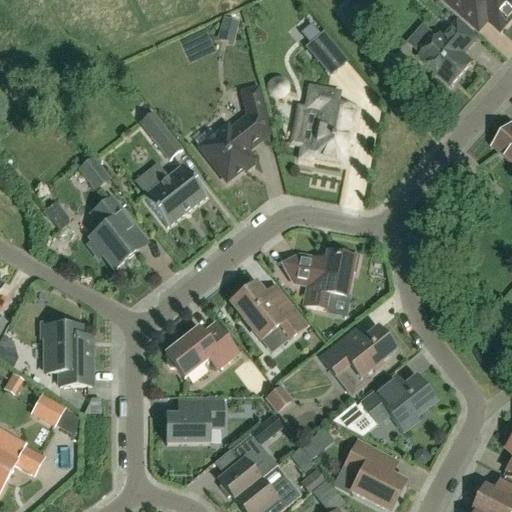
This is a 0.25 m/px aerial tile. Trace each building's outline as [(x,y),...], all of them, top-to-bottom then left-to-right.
[(500,33),(511,19),(511,2),(509,0),(442,0),(482,35),(491,25),(500,33)] [(466,53),(476,41),(458,24),(443,41),(440,38),(419,60),(451,89),(471,66),(459,55),(463,51),(466,53)] [(309,45),(305,49),(317,63),(335,47),(323,33),(320,36),(309,45)] [(294,101),(293,84),(276,85),(276,101),(294,101)] [(301,147),(298,162),(311,165),(312,161),(345,168),(351,139),(355,139),(360,114),(338,109),(341,96),(310,89),(305,113),(300,112),(294,145),(301,147)] [(256,147),(255,140),(269,137),(258,91),(243,95),(248,119),(230,133),(227,129),(215,139),(217,143),(202,155),(226,185),(254,163),(247,154),(256,147)] [(146,125),(172,158),(181,151),(168,134),(170,132),(157,116),(146,125)] [(511,129),(494,150),(511,166),(511,129)] [(93,162),(80,172),(96,193),(109,183),(93,162)] [(167,232),(207,201),(183,170),(144,201),(167,232)] [(92,244),(88,248),(99,262),(104,259),(115,273),(138,254),(137,253),(148,246),(130,225),(111,201),(91,217),(103,232),(90,241),(92,244)] [(64,233),(75,223),(59,206),(48,216),(64,233)] [(327,257),(326,262),(300,257),(284,269),(294,287),(307,290),(303,309),(330,314),(333,298),(346,301),(351,275),(355,276),(358,259),(341,255),(341,259),(327,257)] [(307,329),(288,305),(276,290),(264,299),(255,288),(243,297),(239,295),(232,301),(233,305),(231,307),(261,344),(280,329),(290,343),(307,329)] [(213,325),(212,326),(201,335),(198,332),(165,358),(184,382),(208,363),(217,373),(238,357),(213,325)] [(42,327),(42,343),(45,343),(45,366),(46,378),(60,378),(60,390),(92,390),(92,352),(92,341),(82,341),(82,331),(57,331),(57,328),(42,327)] [(335,380),(337,379),(349,369),(360,383),(373,372),(375,375),(384,368),(382,365),(395,355),(377,332),(368,339),(360,330),(320,362),(335,380)] [(22,400),(27,381),(16,378),(11,397),(22,400)] [(360,407),(377,429),(390,419),(403,436),(414,427),(414,422),(434,406),(424,394),(424,390),(417,381),(405,390),(396,379),(360,407)] [(290,404),(281,393),(281,392),(267,402),(277,415),(290,404)] [(43,402),(34,417),(54,428),(63,412),(43,402)] [(178,407),(178,420),(167,420),(167,448),(209,448),(209,431),(223,431),(223,405),(178,406),(178,407)] [(348,418),(346,415),(333,425),(345,431),(362,418),(357,411),(348,418)] [(266,440),(282,428),(274,419),(259,431),(266,440)] [(235,504),(277,470),(253,440),(232,457),(240,467),(219,484),(221,486),(219,489),(228,500),(231,499),(235,504)] [(34,480),(44,462),(13,445),(9,452),(0,446),(0,491),(13,468),(34,480)] [(391,511),(405,487),(390,479),(398,466),(357,445),(345,469),(361,477),(351,495),(384,511),(391,511)] [(277,470),(235,504),(241,511),(264,511),(272,506),(276,511),(285,511),(301,499),(285,480),(277,470)] [(313,495),(327,483),(318,473),(302,486),(310,496),(313,495)] [(511,511),(511,487),(501,482),(494,494),(487,491),(476,511),(511,511)] [(327,483),(313,495),(326,511),(340,511),(346,507),(327,483)]
